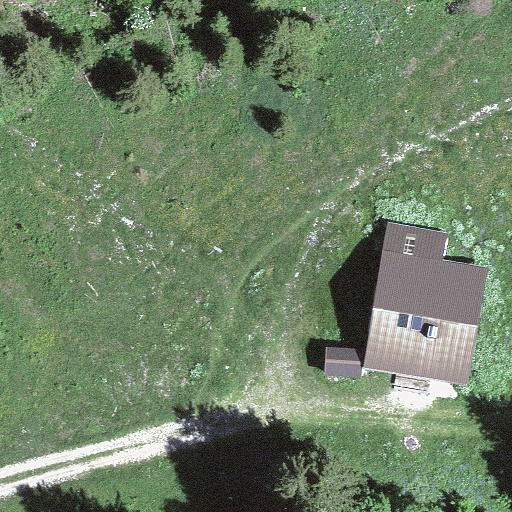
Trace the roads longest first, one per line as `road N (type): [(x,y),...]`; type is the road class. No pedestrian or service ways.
road 1 (track): [(511,88),(340,183),(284,224),(62,470)]
road 2 (track): [(0,487),(253,422)]
road 3 (track): [(511,425),(253,422)]
